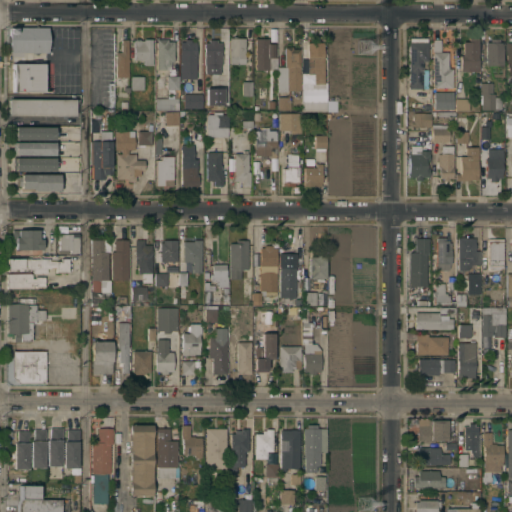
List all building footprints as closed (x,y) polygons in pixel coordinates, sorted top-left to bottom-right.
[(9,42),(7,42),(7,36),(8,36),(8,27),(48,27),(47,51),(8,51),(9,42)] [(128,76),(115,76),(115,51),(121,51),(121,38),(128,38),(128,76)] [(135,38),(138,38),(139,40),(143,40),(143,38),(152,38),(151,64),(143,64),(143,59),(133,59),(134,40),(135,38)] [(167,38),(167,41),(173,41),(173,60),(170,61),(170,68),(156,68),(156,38),(167,38)] [(184,41),(184,38),(190,38),(190,41),(196,41),(196,78),(180,78),(180,62),(179,62),(179,41),(184,41)] [(229,38),(244,38),(244,64),(229,63),(229,38)] [(255,38),(268,38),(268,43),(274,43),(274,57),(268,57),(268,69),(255,69),(255,38)] [(409,38),(426,38),(426,42),(427,42),(427,88),(408,88),(409,38)] [(460,55),(462,55),(462,41),(468,42),(468,38),(478,38),(477,69),(468,69),(468,71),(460,71),(460,55)] [(485,42),(490,42),(490,38),(498,38),(498,42),(502,42),(503,65),(485,65),(485,42)] [(209,42),(209,39),(216,39),(216,42),(221,42),(221,77),(216,77),(216,84),(205,84),(205,65),(203,65),(203,42),(209,42)] [(432,40),(439,40),(439,52),(447,52),(447,68),(451,68),(451,87),(432,87),(432,40)] [(307,42),(323,42),(323,83),(325,83),(325,111),(301,111),(301,89),(311,89),(311,83),(313,83),(313,73),(307,73),(307,42)] [(277,66),(284,66),(284,46),(292,46),(292,49),(299,49),(299,90),(287,90),(287,91),(277,91),(277,66)] [(13,64),(43,64),(43,79),(13,79),(13,64)] [(143,89),(130,89),(130,75),(143,75),(143,89)] [(166,75),(178,75),(178,89),(166,89),(166,75)] [(43,79),(43,91),(13,91),(13,79),(43,79)] [(242,81),(251,81),(251,95),(242,95),(242,81)] [(480,82),(492,82),(492,93),(494,94),(494,97),(501,97),(501,109),(481,108),(481,95),(480,95),(480,82)] [(204,89),(205,105),(221,105),(221,89),(204,89)] [(433,92),(452,92),(452,109),(433,109),(433,92)] [(202,107),(183,107),(183,93),(202,93),(202,107)] [(277,96),(289,96),(290,110),(277,110),(277,96)] [(178,97),(178,109),(154,109),(155,97),(178,97)] [(8,98),(75,98),(75,115),(8,114),(8,98)] [(468,98),(468,110),(455,110),(455,98),(468,98)] [(178,111),(178,124),(164,124),(164,116),(163,111),(178,111)] [(212,114),(212,112),(221,112),(221,114),(228,114),(227,136),(207,136),(207,114),(212,114)] [(430,112),(430,126),(410,126),(410,121),(412,121),(412,112),(430,112)] [(278,113),(299,113),(299,132),(290,133),(290,130),(279,130),(278,113)] [(98,120),(88,120),(88,137),(98,137),(98,120)] [(431,124),(446,124),(446,130),(448,130),(448,141),(431,141),(431,124)] [(480,126),(488,126),(488,138),(480,138),(480,126)] [(53,128),(53,140),(13,140),(12,140),(12,127),(15,127),(53,128)] [(254,130),(261,130),(261,127),(267,127),(267,130),(276,130),(275,159),(269,159),(269,157),(255,157),(255,155),(253,155),(254,130)] [(120,153),(120,149),(114,149),(114,130),(134,130),(134,149),(127,149),(127,153),(135,153),(135,159),(144,159),(144,170),(139,170),(139,175),(135,175),(135,181),(127,181),(127,178),(116,178),(116,153),(120,153)] [(151,130),(150,144),(137,144),(137,130),(151,130)] [(100,131),(110,131),(110,140),(111,140),(111,166),(112,166),(112,173),(104,173),(104,178),(92,178),(92,163),(90,163),(90,140),(92,140),(99,140),(99,131),(100,131)] [(455,131),(467,131),(467,143),(455,142),(455,131)] [(314,135),(325,135),(325,148),(314,148),(314,135)] [(54,143),(54,156),(14,155),(12,155),(12,142),(16,142),(16,143),(54,143)] [(181,185),(180,144),(193,144),(193,158),(196,158),(196,173),(198,173),(198,185),(181,185)] [(407,153),(409,153),(409,145),(419,146),(419,150),(428,150),(427,176),(421,176),(421,180),(415,180),(415,176),(407,176),(407,153)] [(437,153),(440,153),(440,145),(452,145),(452,177),(447,177),(447,180),(443,180),(443,178),(438,178),(438,166),(437,166),(437,153)] [(455,173),(460,173),(459,156),(465,156),(465,147),(476,147),(477,180),(455,180),(455,173)] [(233,153),(242,153),(242,150),(247,150),(247,171),(249,171),(249,186),(241,186),(241,181),(233,181),(233,153)] [(220,151),(220,165),(221,165),(221,171),(222,171),(223,185),(221,185),(221,187),(215,187),(215,185),(213,185),(213,180),(206,180),(206,151),(220,151)] [(281,168),(286,168),(286,154),(297,154),(297,182),(294,182),(294,185),(281,185),(281,168)] [(160,159),(160,155),(172,155),(172,185),(155,185),(155,159),(160,159)] [(54,158),(54,171),(14,171),(12,171),(12,158),(16,158),(54,158)] [(485,158),(499,158),(500,177),(496,177),(496,181),(489,181),(489,177),(485,177),(485,158)] [(304,167),(315,167),(315,163),(321,163),(320,186),(303,186),(304,167)] [(58,175),(58,192),(33,192),(33,191),(31,191),(31,189),(20,189),(20,186),(17,186),(17,177),(20,177),(20,175),(58,175)] [(15,249),(15,243),(12,243),(12,229),(38,229),(38,239),(42,239),(42,249),(15,249)] [(71,233),(71,236),(78,236),(78,252),(70,252),(70,249),(58,249),(59,233),(71,233)] [(408,252),(415,252),(415,238),(430,237),(430,250),(428,250),(428,253),(426,253),(426,286),(408,286),(408,252)] [(436,237),(445,237),(445,240),(448,240),(448,246),(450,246),(450,263),(448,263),(448,269),(436,269),(436,237)] [(457,237),(466,237),(466,238),(474,238),(474,251),(479,251),(479,265),(470,265),(470,267),(467,267),(467,270),(457,270),(457,237)] [(109,238),(109,251),(107,251),(107,279),(109,279),(109,289),(104,289),(104,279),(91,279),(91,239),(109,238)] [(127,280),(111,280),(111,251),(114,251),(114,238),(127,238),(127,280)] [(135,256),(135,239),(144,239),(144,244),(151,244),(151,273),(151,282),(141,282),(141,272),(137,272),(137,256),(135,256)] [(176,261),(159,261),(159,242),(162,242),(162,239),(176,239),(176,261)] [(200,272),(192,272),(192,268),(190,268),(190,264),(192,264),(192,261),(182,261),(183,240),(193,240),(193,239),(201,239),(200,272)] [(236,242),(236,239),(247,239),(247,269),(240,269),(240,278),(229,278),(229,242),(236,242)] [(488,239),(502,239),(502,267),(498,267),(498,265),(488,265),(488,239)] [(263,247),(263,245),(271,245),(271,247),(275,247),(276,295),(260,295),(260,300),(252,300),(252,292),(259,292),(258,247),(263,247)] [(295,298),(278,297),(278,272),(279,266),(287,266),(287,257),(288,257),(288,255),(295,256),(295,263),(301,263),(301,276),(295,276),(295,298)] [(308,256),(324,256),(324,278),(308,278),(308,256)] [(49,259),(49,260),(56,260),(61,260),(61,259),(68,259),(68,271),(55,271),(55,268),(46,268),(46,272),(32,272),(32,268),(29,268),(29,270),(7,270),(7,259),(49,259)] [(226,270),(227,270),(227,286),(218,286),(218,283),(216,283),(216,280),(210,280),(210,273),(212,273),(212,264),(226,263),(226,270)] [(6,274),(6,273),(31,272),(31,274),(31,278),(35,278),(35,276),(44,276),(44,278),(45,278),(46,282),(44,282),(44,286),(35,286),(35,284),(32,284),(32,288),(7,288),(6,274)] [(166,272),(166,285),(154,285),(154,272),(166,272)] [(467,288),(463,288),(463,279),(467,279),(467,273),(478,273),(478,294),(467,293),(467,288)] [(208,281),(208,285),(213,285),(213,289),(207,289),(207,294),(203,294),(203,289),(203,281),(208,281)] [(434,283),(443,283),(443,293),(446,293),(446,295),(448,295),(448,303),(434,303),(434,283)] [(146,286),(145,299),(130,299),(130,286),(146,286)] [(108,290),(108,301),(90,301),(90,290),(108,290)] [(302,291),(315,292),(315,305),(302,305),(302,291)] [(455,293),(464,294),(464,305),(455,305),(455,293)] [(481,307),(488,307),(488,300),(494,300),(494,307),(504,307),(504,337),(493,336),(493,335),(488,335),(488,340),(482,340),(482,335),(480,335),(481,307)] [(35,309),(44,309),(44,320),(26,320),(26,334),(20,334),(20,341),(13,341),(13,332),(7,332),(7,305),(35,305),(35,309)] [(129,305),(129,312),(129,318),(124,318),(124,313),(114,313),(114,305),(129,305)] [(216,321),(204,321),(204,308),(216,308),(216,321)] [(414,312),(438,313),(438,318),(452,318),(451,329),(414,328),(414,312)] [(165,334),(165,320),(178,320),(178,334),(165,334)] [(128,322),(128,332),(129,333),(129,335),(128,335),(127,349),(126,349),(126,352),(118,352),(118,349),(117,349),(117,322),(128,322)] [(300,322),(313,322),(313,344),(315,344),(315,346),(319,350),(319,371),(314,371),(314,374),(308,374),(308,371),(302,371),(302,345),(300,345),(300,322)] [(189,333),(189,330),(187,330),(187,325),(189,325),(189,323),(200,323),(200,333),(199,333),(199,354),(193,354),(193,355),(185,354),(185,359),(180,358),(180,354),(181,354),(181,332),(189,333)] [(457,324),(469,324),(469,337),(457,337),(457,324)] [(213,335),(213,329),(226,328),(226,373),(211,373),(211,357),(208,357),(208,335),(213,335)] [(274,334),(273,358),(267,358),(266,371),(254,371),(255,348),(262,348),(262,334),(274,334)] [(415,334),(427,334),(427,336),(446,337),(446,354),(415,354),(415,334)] [(167,339),(167,347),(171,347),(171,352),(172,352),(172,371),(155,370),(155,352),(156,352),(156,339),(167,339)] [(111,340),(111,373),(91,373),(91,340),(111,340)] [(236,350),(239,350),(239,341),(250,341),(250,374),(242,374),(242,371),(236,371),(236,350)] [(457,342),(474,342),(474,377),(457,377),(457,342)] [(291,368),(291,371),(278,371),(278,360),(277,360),(277,357),(278,357),(278,345),(299,345),(299,368),(291,368)] [(150,371),(144,371),(144,373),(133,373),(133,372),(132,372),(132,366),(131,366),(131,363),(132,363),(132,350),(150,350),(150,371)] [(13,376),(13,351),(44,351),(44,383),(19,383),(13,376)] [(437,358),(437,374),(417,374),(417,367),(414,367),(414,363),(417,363),(417,358),(437,358)] [(442,359),(453,359),(453,372),(442,372),(442,359)] [(193,360),(193,374),(181,374),(181,360),(193,360)] [(446,439),(435,439),(435,442),(418,441),(418,419),(430,419),(430,420),(446,420),(446,439)] [(152,424),(152,495),(130,495),(130,424),(152,424)] [(182,438),(181,438),(181,424),(189,424),(189,435),(193,435),(193,437),(201,437),(201,457),(194,457),(194,454),(182,454),(182,438)] [(326,452),(319,452),(319,458),(318,458),(318,466),(315,466),(316,471),(303,471),(303,428),(306,428),(306,424),(316,424),(316,428),(326,428),(326,452)] [(477,457),(470,457),(470,455),(469,455),(469,449),(462,449),(462,445),(464,445),(464,427),(466,427),(466,424),(475,424),(475,426),(477,426),(477,456),(477,457)] [(46,439),(50,439),(50,427),(62,427),(62,440),(61,440),(61,465),(46,465),(46,439)] [(169,427),(169,440),(176,440),(176,467),(156,467),(156,427),(169,427)] [(225,427),(225,466),(213,466),(213,472),(205,472),(205,427),(225,427)] [(30,440),(33,440),(33,428),(46,428),(45,442),(44,442),(44,467),(30,467),(30,440)] [(63,468),(63,440),(66,440),(66,429),(79,428),(79,442),(77,442),(77,468),(63,468)] [(91,442),(95,442),(95,440),(97,440),(97,428),(112,428),(112,443),(110,443),(110,473),(107,473),(106,503),(92,503),(92,481),(90,481),(90,475),(92,475),(92,473),(91,473),(91,442)] [(235,472),(229,472),(229,433),(234,433),(234,430),(241,430),(241,428),(248,429),(248,451),(243,451),(243,466),(235,466),(235,472)] [(272,450),(262,451),(262,457),(254,457),(254,433),(262,433),(262,430),(265,430),(265,429),(272,429),(272,450)] [(13,469),(13,442),(16,442),(16,430),(29,430),(29,443),(28,443),(28,469),(13,469)] [(298,469),(285,469),(285,472),(278,472),(279,430),(298,430),(298,469)] [(502,471),(483,471),(483,445),(482,445),(482,432),(490,432),(490,443),(495,443),(495,444),(502,444),(502,471)] [(417,464),(417,459),(415,459),(415,453),(417,453),(417,447),(439,447),(439,453),(448,453),(448,464),(417,464)] [(465,466),(457,466),(457,454),(465,454),(465,463),(465,466)] [(276,476),(265,476),(265,463),(277,463),(276,476)] [(444,488),(412,488),(412,476),(417,476),(417,471),(438,470),(438,477),(444,477),(444,488)] [(289,474),(299,474),(299,485),(288,485),(289,474)] [(323,490),(314,489),(314,475),(324,476),(323,490)] [(17,499),(18,498),(18,485),(39,485),(39,500),(17,499)] [(277,490),(292,490),(292,497),(292,504),(277,504),(277,490)] [(15,511),(15,503),(17,499),(39,500),(61,500),(61,511),(15,511)] [(250,511),(237,511),(237,499),(251,499),(250,511)] [(205,511),(205,500),(226,500),(226,511),(205,511)] [(413,511),(413,502),(417,502),(417,500),(436,500),(436,501),(439,501),(439,506),(436,506),(436,511),(438,511),(413,511)] [(474,502),(478,502),(478,511),(446,511),(446,508),(471,508),(471,502),(474,502)]
